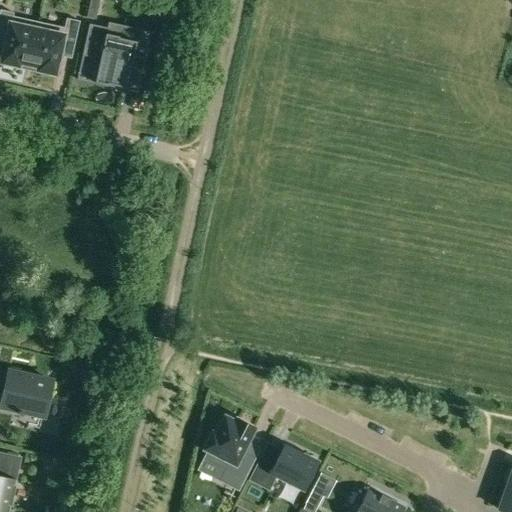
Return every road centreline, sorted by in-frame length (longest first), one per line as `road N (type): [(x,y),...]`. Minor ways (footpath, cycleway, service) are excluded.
road 1 (unclassified): [(125,511),(202,159)]
road 2 (residential): [(444,497),(428,470),(269,391)]
road 3 (residential): [(0,114),(202,159)]
road 4 (unclassified): [(202,159),(237,0)]
